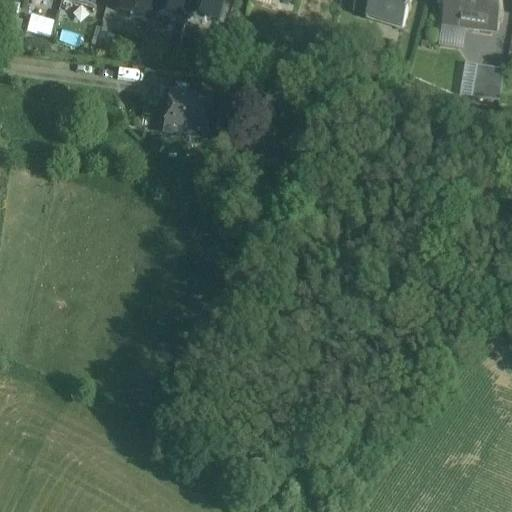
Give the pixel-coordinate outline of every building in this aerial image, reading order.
[(152,0),(133,0),(131,6),(150,11),(152,3),(152,0)] [(152,0),(152,3),(182,12),(185,4),(185,0),(152,0)] [(185,0),(185,4),(215,12),(217,0),(185,0)] [(369,0),(401,9),(403,0),(369,0)] [(496,0),(440,0),(439,8),(470,13),(470,9),(494,13),(496,0)] [(0,4),(0,39),(2,40),(11,8),(0,4)] [(24,11),(11,8),(2,40),(16,40),(24,11)] [(501,54),(473,48),(468,79),(496,84),(501,54)] [(211,97),(170,90),(169,98),(164,125),(205,132),(211,97)] [(169,98),(145,94),(141,121),(164,125),(169,98)]
